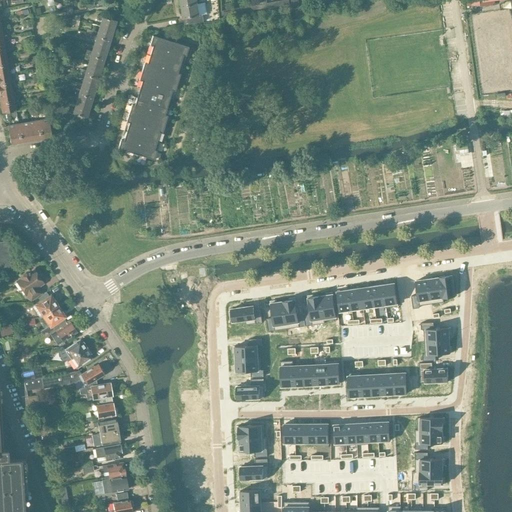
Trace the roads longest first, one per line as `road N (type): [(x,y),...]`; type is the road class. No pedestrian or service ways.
road 1 (residential): [(485,207),(186,253),(141,267),(90,297)]
road 2 (residential): [(215,415),(214,291),(472,252)]
road 3 (residential): [(151,0),(126,40),(95,136),(0,155)]
road 4 (residential): [(215,415),(456,406)]
road 5 (residential): [(90,297),(137,383),(156,511)]
road 6 (residential): [(456,406),(472,252)]
road 7 (residential): [(90,297),(10,195)]
